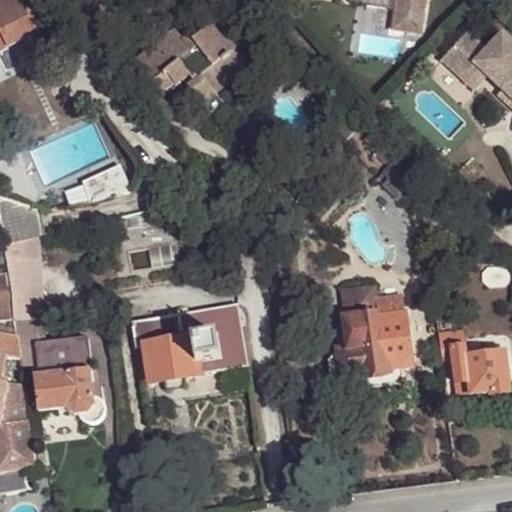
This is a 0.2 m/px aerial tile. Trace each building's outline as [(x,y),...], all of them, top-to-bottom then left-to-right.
[(0,0),(0,52),(9,47),(7,41),(39,25),(26,0),(0,0)] [(426,0),(425,0),(396,0),(392,36),(420,40),(426,0)] [(193,51),(188,46),(175,30),(135,60),(164,97),(185,81),(192,77),(196,83),(191,87),(212,114),(224,104),(217,96),(252,68),(238,49),(246,43),(226,18),(193,42),(197,47),(195,49),(193,51)] [(41,31),(39,25),(7,41),(9,47),(41,31)] [(439,65),(465,90),(477,76),(499,97),(511,85),(511,47),(500,37),(485,52),(466,36),(439,65)] [(193,42),(188,46),(193,51),(195,49),(197,47),(193,42)] [(477,76),(465,90),(471,97),(482,86),(511,114),(511,85),(499,97),(477,76)] [(185,81),(191,87),(196,83),(192,77),(185,81)] [(343,109),(334,99),(323,108),(335,124),(343,109)] [(375,141),(370,135),(364,141),(370,146),(375,141)] [(380,146),(375,141),(370,146),(375,152),(380,146)] [(386,174),(374,162),(361,176),(372,188),(386,174)] [(92,196),(129,180),(125,172),(89,189),(92,196)] [(134,194),(129,180),(92,196),(94,203),(134,194)] [(42,212),(0,198),(0,225),(1,232),(1,234),(3,248),(39,240),(44,238),(42,212)] [(39,240),(3,248),(4,252),(39,243),(39,240)] [(39,243),(4,252),(5,256),(5,262),(40,261),(39,243)] [(15,321),(15,323),(42,321),(40,261),(5,262),(8,278),(10,295),(15,321)] [(0,295),(10,295),(8,278),(0,278),(0,295)] [(343,292),(346,319),(377,315),(375,299),(373,289),(343,292)] [(0,322),(15,321),(10,295),(0,295),(0,322)] [(377,315),(378,320),(405,317),(402,296),(375,299),(377,315)] [(248,369),(237,307),(179,317),(132,326),(136,353),(144,351),(145,349),(216,337),(219,362),(197,365),(199,378),(248,369)] [(377,315),(346,319),(343,320),(347,352),(338,353),(338,357),(340,377),(402,370),(412,368),(405,317),(378,320),(377,315)] [(22,363),(23,373),(34,372),(47,371),(45,346),(42,321),(15,323),(18,339),(22,363)] [(438,336),(440,352),(450,351),(463,349),(462,333),(438,336)] [(7,359),(22,363),(18,339),(0,335),(0,385),(1,386),(5,372),(7,359)] [(184,381),(199,378),(197,365),(219,362),(216,337),(145,349),(144,351),(151,387),(167,384),(184,381)] [(88,341),(45,346),(47,371),(34,372),(39,415),(67,412),(75,418),(80,417),(89,416),(94,409),(94,402),(100,405),(97,373),(91,374),(88,341)] [(464,352),(463,349),(450,351),(452,361),(456,386),(468,385),(470,397),(489,395),(489,399),(509,396),(504,355),(478,358),(465,360),(464,352)] [(477,349),(464,352),(465,360),(478,358),(477,349)] [(151,387),(144,351),(136,353),(142,388),(151,387)] [(440,352),(441,362),(452,361),(450,351),(440,352)] [(349,386),(340,377),(338,357),(333,358),(329,364),(331,383),(337,387),(349,386)] [(403,380),(402,370),(340,377),(349,386),(357,392),(398,386),(403,380)] [(186,390),(184,381),(167,384),(169,393),(186,390)] [(0,426),(8,387),(6,387),(1,386),(0,385),(0,426)] [(25,391),(8,387),(0,426),(31,433),(25,391)] [(89,416),(80,417),(81,420),(84,426),(91,429),(98,428),(104,424),(106,418),(105,410),(100,405),(94,402),(94,409),(89,416)] [(0,477),(27,472),(36,471),(33,450),(31,433),(0,426),(0,477)] [(0,499),(31,493),(27,488),(27,481),(31,476),(38,474),(36,471),(27,472),(0,477),(0,499)]
